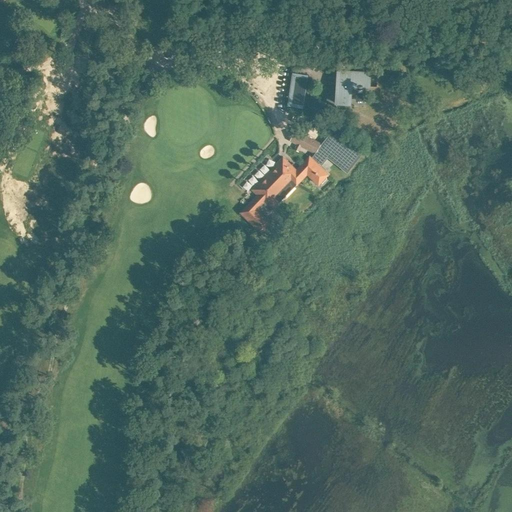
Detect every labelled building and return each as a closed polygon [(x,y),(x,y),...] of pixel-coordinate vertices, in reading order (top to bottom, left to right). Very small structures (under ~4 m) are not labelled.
[(393,76),(393,75),(338,71),(336,103),(350,104),(351,83),(358,83),(358,86),(369,87),(370,77),(377,77),(376,87),(392,88),(393,76)] [(294,75),(289,105),(301,107),(302,107),(307,76),(294,74),(293,75),(294,75)] [(321,144),(319,147),(324,152),(349,171),(361,155),(332,131),(321,144)] [(297,132),(292,141),(297,143),(302,146),(315,152),(315,153),(315,152),(322,156),(324,152),(319,147),(321,144),(320,144),(320,143),(305,136),(297,132)] [(327,178),(326,176),(328,174),(309,156),(300,166),(300,167),(302,165),(303,166),(298,172),(304,177),(307,174),(318,184),(321,182),(322,183),(327,178)] [(298,172),(283,157),(267,173),(288,193),(304,177),(298,172)] [(252,189),(259,196),(272,209),(288,193),(267,173),(252,189)] [(256,200),(253,198),(239,212),(261,233),(272,222),(266,216),(272,209),(259,196),(256,200)]
